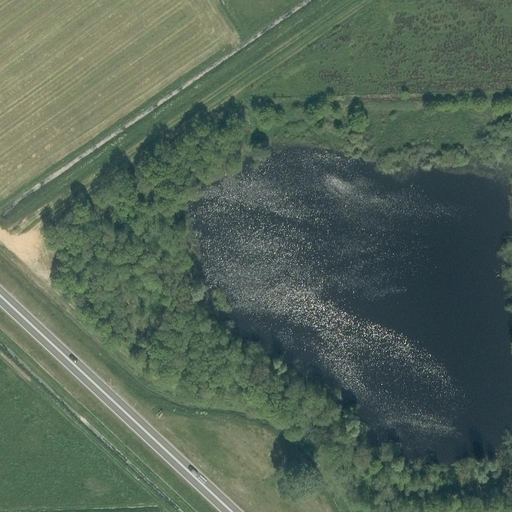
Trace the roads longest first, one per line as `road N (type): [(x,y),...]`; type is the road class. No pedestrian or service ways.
road 1 (track): [(0,234),(146,376),(266,411),(299,433),(351,510)]
road 2 (track): [(11,244),(372,0)]
road 3 (trunk): [(231,511),(0,295)]
